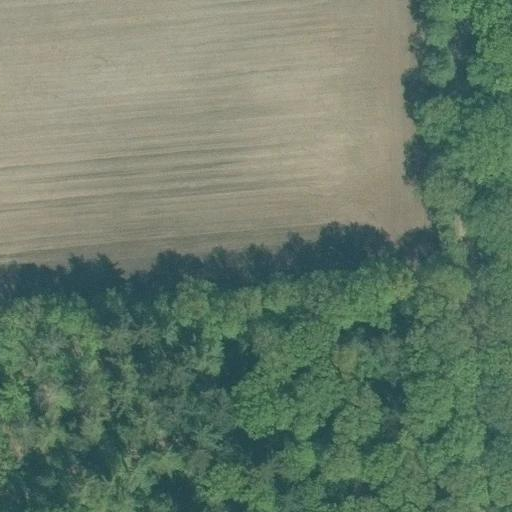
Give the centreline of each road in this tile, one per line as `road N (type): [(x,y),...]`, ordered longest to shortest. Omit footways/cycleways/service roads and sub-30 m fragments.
road 1 (track): [(468,276),(0,321)]
road 2 (track): [(458,0),(468,276)]
road 3 (track): [(468,276),(485,511)]
